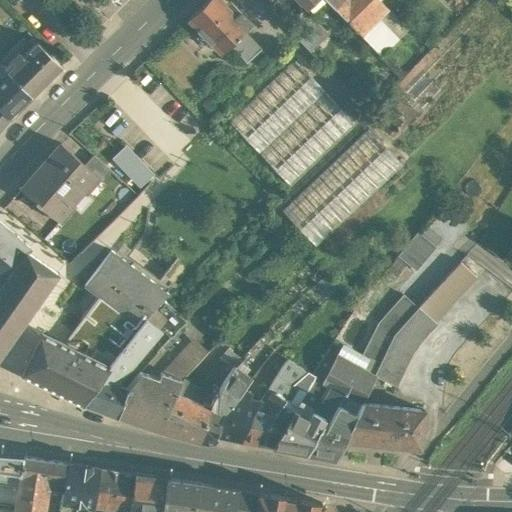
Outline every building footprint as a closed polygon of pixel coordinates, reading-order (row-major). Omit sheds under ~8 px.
[(225,7),(218,0),(208,0),(188,20),(221,54),(229,46),(243,32),(251,25),(240,14),(241,13),(230,1),(225,7)] [(342,0),(325,0),(334,9),(342,0)] [(342,0),(334,9),(361,36),(378,20),(387,11),(378,1),(377,0),(342,0)] [(304,11),(286,28),(309,52),(328,34),(304,11)] [(397,41),(378,20),(361,36),(381,57),(397,41)] [(243,32),(229,46),(246,64),(260,50),(243,32)] [(36,42),(22,56),(18,52),(10,60),(14,64),(7,71),(31,96),(60,67),(36,42)] [(357,126),(293,58),(227,122),(290,189),(357,126)] [(7,71),(0,78),(0,109),(8,118),(31,96),(7,71)] [(0,127),(8,118),(0,109),(0,127)] [(401,123),(388,109),(375,122),(388,136),(393,131),(397,128),(401,123)] [(329,163),(369,126),(364,120),(324,158),(329,163)] [(367,130),(281,212),(315,249),(402,167),(367,130)] [(83,166),(60,144),(21,189),(33,200),(32,201),(37,206),(44,216),(48,213),(58,222),(73,206),(70,204),(81,192),(85,196),(99,180),(83,166)] [(110,171),(93,155),(83,166),(99,180),(101,182),(110,171)] [(27,248),(0,224),(0,278),(3,281),(24,251),(25,252),(27,248)] [(430,249),(415,237),(400,255),(416,267),(430,249)] [(0,284),(0,353),(56,274),(25,252),(24,251),(3,281),(0,284)] [(79,252),(64,267),(74,277),(88,258),(79,252)] [(110,252),(84,287),(98,297),(83,316),(91,322),(71,348),(109,367),(144,320),(154,308),(162,301),(167,295),(110,252)] [(396,260),(387,272),(395,279),(405,267),(396,260)] [(460,264),(418,309),(435,324),(476,279),(460,264)] [(404,297),(378,324),(362,356),(379,364),(393,337),(418,309),(404,297)] [(184,322),(162,301),(154,308),(144,320),(157,331),(162,331),(169,337),(184,322)] [(418,309),(393,337),(379,364),(373,376),(373,377),(395,387),(412,353),(420,343),(436,325),(435,324),(418,309)] [(109,367),(82,402),(83,402),(116,415),(125,388),(113,383),(157,331),(144,320),(109,367)] [(71,348),(41,333),(20,375),(81,404),(83,402),(82,402),(109,367),(71,348)] [(192,338),(161,373),(181,380),(182,380),(208,352),(192,338)] [(278,353),(253,383),(266,392),(283,367),(287,360),(278,353)] [(325,354),(311,375),(315,377),(322,381),(333,359),(325,354)] [(373,376),(335,355),(333,359),(322,381),(322,383),(343,394),(360,404),(373,377),(373,376)] [(233,367),(219,358),(209,374),(222,384),(233,367)] [(295,365),(287,360),(283,367),(291,371),(295,365)] [(306,373),(295,365),(291,371),(285,380),(293,385),(295,383),(306,373)] [(249,379),(233,367),(222,384),(220,388),(235,398),(241,389),(249,379)] [(139,372),(125,388),(116,415),(158,429),(160,425),(175,393),(181,380),(161,373),(159,373),(158,378),(139,372)] [(306,373),(295,383),(293,385),(293,386),(300,390),(304,393),(315,377),(311,375),(307,372),(306,373)] [(322,381),(315,377),(304,393),(296,407),(293,411),(307,418),(311,411),(329,420),(337,405),(343,394),(322,383),(322,381)] [(220,388),(212,399),(208,409),(209,409),(208,409),(201,433),(216,435),(223,411),(229,406),(235,398),(220,388)] [(229,406),(223,411),(216,435),(240,440),(249,418),(257,406),(247,402),(250,395),(241,389),(229,406)] [(304,393),(300,390),(291,404),(296,407),(304,393)] [(257,406),(249,418),(240,440),(254,443),(279,406),(284,399),(282,398),(282,397),(275,392),(273,392),(273,391),(265,403),(261,400),(257,406)] [(208,409),(175,393),(160,425),(201,433),(208,409)] [(291,404),(284,399),(279,406),(291,414),(293,411),(296,407),(291,404)] [(423,411),(360,404),(355,415),(344,440),(412,447),(414,448),(420,441),(423,411)] [(325,427),(320,424),(306,453),(335,458),(344,440),(355,415),(337,405),(329,420),(325,427)] [(279,406),(254,443),(271,446),(291,414),(279,406)] [(307,418),(293,411),(291,414),(271,446),(306,453),(320,424),(325,427),(329,420),(311,411),(307,418)] [(23,455),(0,453),(0,485),(17,488),(23,455)] [(67,462),(23,455),(17,488),(14,511),(42,511),(47,486),(54,488),(62,490),(67,462)] [(97,467),(67,462),(62,490),(61,493),(57,511),(74,511),(76,502),(89,504),(91,504),(98,467),(97,467)] [(134,472),(98,467),(91,504),(98,506),(128,510),(134,472)] [(161,511),(166,477),(134,472),(128,510),(127,511),(161,511)] [(194,511),(200,481),(166,477),(161,511),(194,511)] [(231,511),(236,488),(200,481),(194,511),(231,511)] [(252,511),(256,492),(236,488),(231,511),(252,511)] [(320,511),(323,504),(256,492),(252,511),(320,511)]
